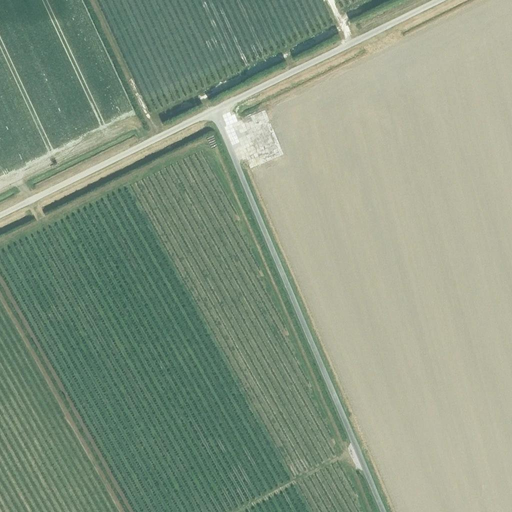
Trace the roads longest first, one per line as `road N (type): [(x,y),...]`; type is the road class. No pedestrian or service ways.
road 1 (unclassified): [(385,511),(216,111)]
road 2 (unclassified): [(216,111),(443,0)]
road 3 (unclassified): [(0,216),(216,111)]
